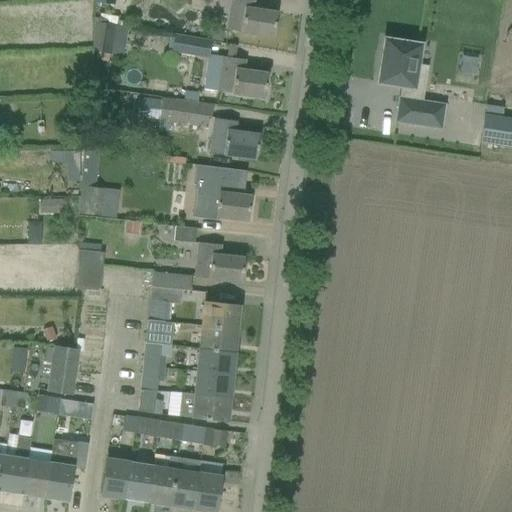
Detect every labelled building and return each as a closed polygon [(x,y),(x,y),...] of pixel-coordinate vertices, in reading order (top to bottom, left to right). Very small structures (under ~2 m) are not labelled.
[(232,0),(228,31),(273,38),(276,14),(252,10),(253,0),(232,0)] [(95,61),(106,63),(108,54),(123,57),(128,29),(96,24),(91,52),(97,53),(95,61)] [(212,29),(210,41),(222,42),(224,31),(212,29)] [(170,53),(208,60),(210,44),(173,37),(170,53)] [(395,122),(440,129),(444,105),(420,101),(420,97),(421,97),(423,83),(419,82),(421,66),(417,66),(420,45),(384,40),(382,53),(381,53),(378,69),(380,69),(378,83),(402,87),(400,98),(399,98),(395,122)] [(460,57),(457,81),(475,83),(478,60),(460,57)] [(219,93),(264,99),(267,75),(242,71),(244,61),(224,58),(219,93)] [(138,99),(136,117),(159,120),(158,130),(170,132),(172,123),(183,125),(207,129),(209,117),(210,117),(212,106),(197,103),(184,102),(165,100),(162,99),(162,102),(138,99)] [(484,115),(479,144),(480,144),(511,148),(511,119),(485,115),(484,115)] [(210,154),(256,160),(259,136),(234,133),(235,122),(215,119),(210,154)] [(69,150),(67,166),(81,167),(82,151),(69,150)] [(194,185),(190,218),(214,221),(215,217),(228,219),(248,221),(251,197),(243,197),(246,172),(194,166),(192,185),(194,185)] [(81,214),(98,217),(101,189),(84,187),(84,188),(81,214)] [(66,200),(39,200),(39,214),(66,214),(66,200)] [(25,201),(24,214),(37,214),(38,201),(25,201)] [(173,242),(194,244),(195,231),(174,229),(173,242)] [(196,278),(241,283),(243,259),(219,256),(220,246),(200,244),(196,278)] [(63,247),(64,256),(74,256),(74,247),(63,247)] [(76,266),(102,268),(103,253),(84,251),(78,250),(76,266)] [(102,268),(76,266),(75,277),(101,280),(102,268)] [(152,273),(151,287),(180,290),(180,291),(190,292),(191,277),(152,273)] [(100,292),(101,280),(75,277),(74,289),(100,292)] [(147,320),(167,322),(169,304),(179,305),(180,291),(180,290),(151,287),(147,320)] [(201,327),(236,330),(238,307),(204,303),(201,327)] [(145,343),(171,346),(173,324),(167,324),(167,322),(147,320),(145,343)] [(51,327),(42,331),(46,343),(56,339),(51,327)] [(199,349),(234,353),(236,330),(201,327),(199,349)] [(142,367),(162,369),(163,358),(170,358),(171,346),(145,343),(142,367)] [(46,391),(71,395),(78,352),(75,352),(75,350),(53,347),(46,391)] [(197,372),(231,376),(234,353),(199,349),(197,372)] [(140,390),(156,392),(157,382),(161,382),(162,369),(142,367),(140,390)] [(194,395),(229,399),(231,376),(197,372),(194,395)] [(155,401),(156,392),(140,390),(137,412),(161,414),(162,402),(155,401)] [(0,404),(0,407),(24,411),(26,395),(2,391),(0,404)] [(192,419),(227,422),(229,399),(194,395),(181,394),(178,417),(192,419)] [(48,398),(45,414),(58,416),(61,399),(48,398)] [(89,418),(91,404),(79,402),(76,418),(89,420),(89,418)] [(122,432),(134,434),(137,418),(124,416),(122,432)] [(134,434),(156,437),(158,421),(137,418),(134,434)] [(156,437),(179,441),(179,437),(181,425),(158,421),(156,437)] [(179,437),(191,439),(194,427),(181,425),(179,437)] [(202,446),(224,448),(225,432),(213,431),(213,430),(204,429),(202,446)] [(0,482),(0,491),(22,495),(27,461),(30,440),(19,438),(16,459),(4,457),(0,482)] [(49,465),(45,498),(68,502),(73,469),(82,470),(85,443),(77,442),(77,443),(53,440),(49,464),(49,465)] [(151,468),(146,502),(169,505),(171,488),(174,471),(174,470),(176,458),(170,457),(168,470),(166,470),(151,468)] [(171,488),(169,505),(192,509),(197,475),(199,464),(199,461),(177,458),(176,458),(174,470),(174,471),(171,488)] [(22,495),(44,498),(49,464),(27,461),(22,495)] [(128,464),(106,461),(101,495),(123,498),(128,464)] [(123,498),(146,502),(151,468),(128,464),(123,498)] [(197,475),(192,509),(212,511),(215,511),(220,483),(221,477),(197,473),(197,475)]
